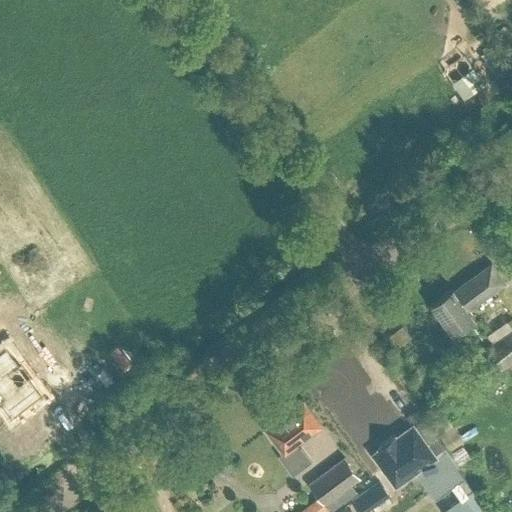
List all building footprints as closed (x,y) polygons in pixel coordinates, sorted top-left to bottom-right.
[(490,47),(481,53),(497,75),(505,69),(490,47)] [(442,67),(463,96),(484,81),(463,52),(442,67)] [(475,316),(469,307),(506,280),(491,261),(454,288),(453,286),(431,302),(453,332),(475,316)] [(394,325),(383,334),(392,344),(403,335),(394,325)] [(511,327),(492,342),(475,355),(491,376),(508,363),(511,359),(511,327)] [(0,394),(0,395),(11,410),(41,389),(28,372),(31,370),(20,355),(17,357),(5,340),(0,343),(0,394)] [(303,401),(268,428),(284,450),(279,454),(293,472),(311,459),(298,441),(320,424),(303,401)] [(429,483),(442,474),(458,462),(426,418),(417,424),(413,424),(411,421),(395,433),(370,450),(394,484),(418,468),(429,483)] [(310,482),(320,495),(296,511),(320,511),(353,487),(349,483),(360,475),(344,456),(310,482)] [(353,487),(320,511),(347,511),(342,504),(357,493),(353,487)] [(358,511),(363,511),(372,506),(362,492),(350,500),(358,511)]
